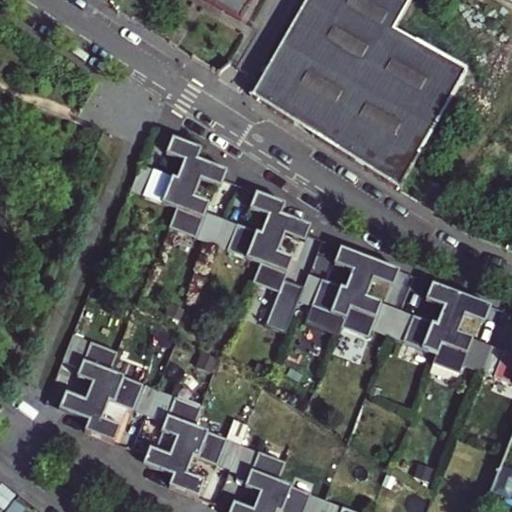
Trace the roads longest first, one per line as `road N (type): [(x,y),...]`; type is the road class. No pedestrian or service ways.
road 1 (residential): [(511,281),(410,236),(42,0)]
road 2 (residential): [(178,511),(34,420),(8,463)]
